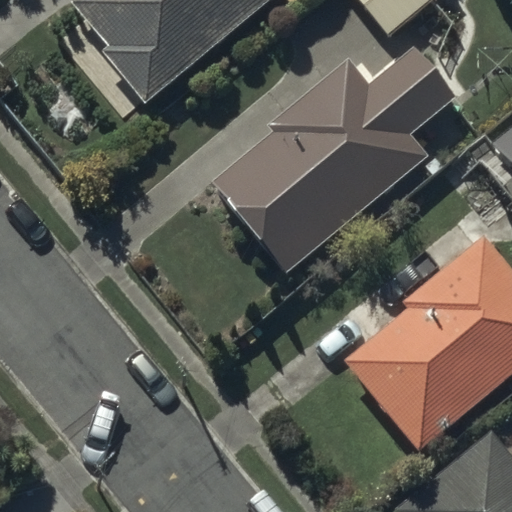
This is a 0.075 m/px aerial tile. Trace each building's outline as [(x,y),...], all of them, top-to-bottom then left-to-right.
[(68,0),(106,45),(98,51),(141,103),(264,0),(68,0)] [(353,0),(386,38),(430,0),(353,0)] [(364,84),(345,61),(266,126),(271,133),(207,186),(280,275),(423,158),(405,136),(451,98),(409,47),(364,84)] [(511,109),(468,147),(511,199),(511,109)] [(511,372),(511,279),(479,240),(402,303),(406,309),(341,364),(415,452),(511,372)] [(511,511),(511,460),(487,431),(390,509),(392,511),(511,511)]
